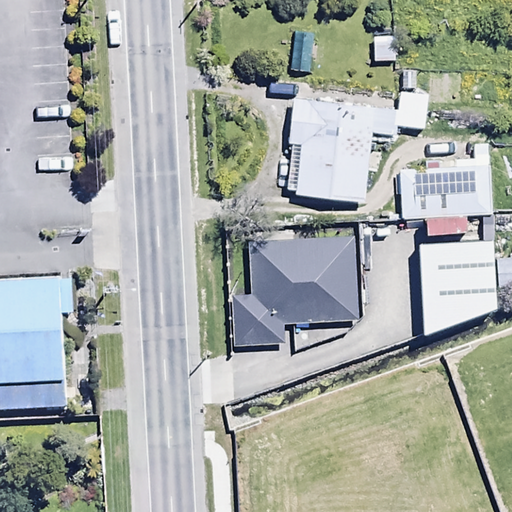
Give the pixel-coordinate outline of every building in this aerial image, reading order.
[(314,40),(294,37),(290,76),(310,78),(314,40)] [(393,41),(373,41),(373,67),(394,66),(393,41)] [(412,119),(294,105),(286,196),(296,197),(296,199),(366,208),(372,157),(387,158),(390,140),(409,142),(412,119)] [(455,173),(400,175),(402,228),(427,227),(428,240),(466,238),(465,223),(493,222),(490,169),(477,170),(476,165),(455,166),(455,173)] [(355,243),(247,249),(250,299),(230,300),(233,351),(284,349),(283,330),(359,326),(355,243)] [(494,247),(419,251),(425,344),(497,317),(496,296),(511,294),(511,264),(494,266),(494,247)] [(64,274),(0,277),(0,415),(72,411),(64,274)]
